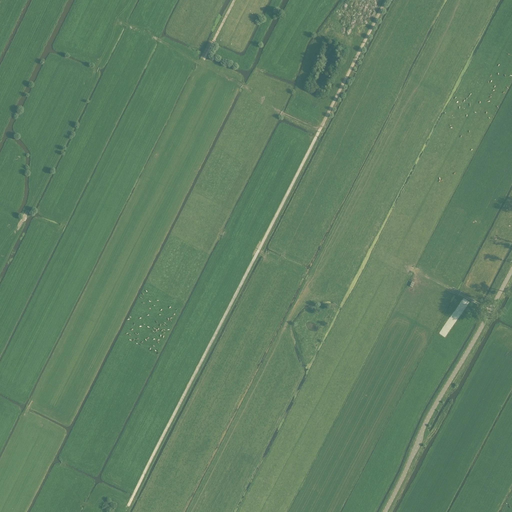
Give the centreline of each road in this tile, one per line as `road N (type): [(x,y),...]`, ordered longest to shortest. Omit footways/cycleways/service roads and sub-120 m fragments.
road 1 (track): [(133,499),(391,0)]
road 2 (unclassified): [(386,511),(511,268)]
